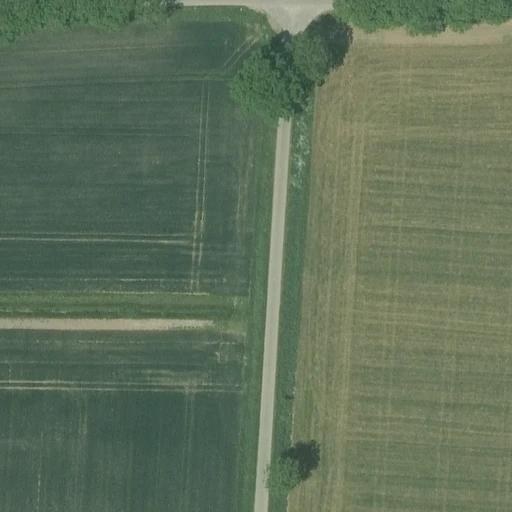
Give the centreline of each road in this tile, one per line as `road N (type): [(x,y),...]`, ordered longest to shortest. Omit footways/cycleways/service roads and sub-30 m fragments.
road 1 (unclassified): [(261,511),(290,0)]
road 2 (unclassified): [(212,0),(0,5)]
